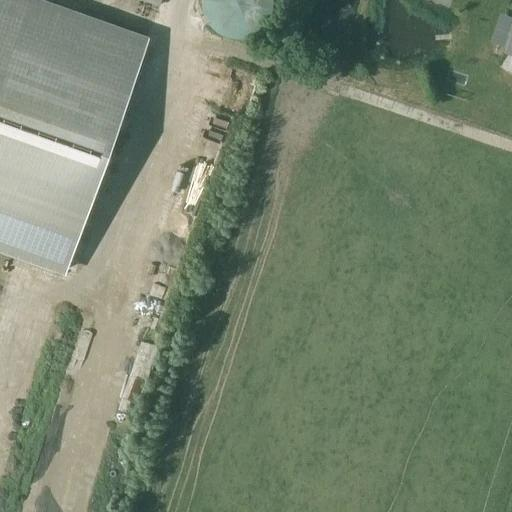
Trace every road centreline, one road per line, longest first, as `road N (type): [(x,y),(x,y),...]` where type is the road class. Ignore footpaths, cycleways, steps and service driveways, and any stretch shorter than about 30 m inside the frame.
road 1 (track): [(511,147),(170,27),(180,0)]
road 2 (track): [(22,288),(93,291),(170,27)]
